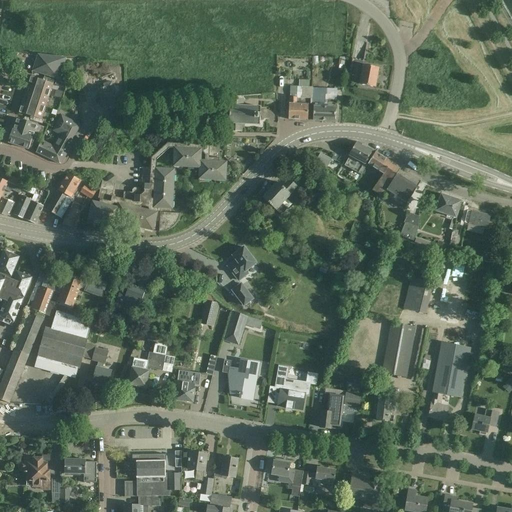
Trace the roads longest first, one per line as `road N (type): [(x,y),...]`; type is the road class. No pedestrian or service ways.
road 1 (secondary): [(0,224),(140,249),(171,247),(207,226),(287,143),(339,131),(385,138)]
road 2 (unclassified): [(511,470),(257,431)]
road 3 (tertiary): [(385,138),(399,77),(396,44),(376,14),(354,0)]
road 4 (unclassified): [(257,431),(109,418)]
road 5 (residential): [(0,151),(58,170),(90,128),(119,114)]
road 6 (residential): [(403,145),(405,164),(424,176),(511,205)]
